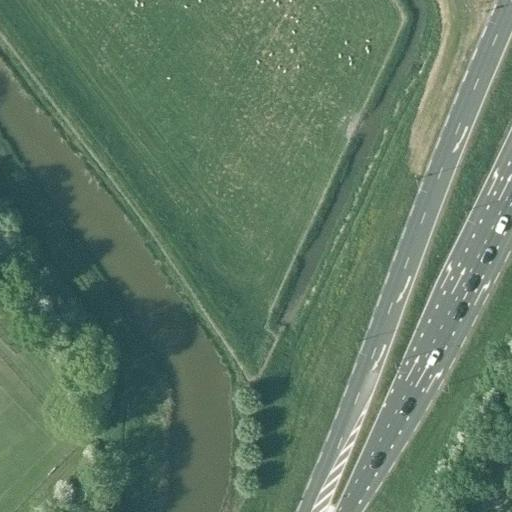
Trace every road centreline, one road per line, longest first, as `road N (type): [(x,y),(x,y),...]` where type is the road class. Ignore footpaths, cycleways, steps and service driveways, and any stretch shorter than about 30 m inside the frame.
road 1 (primary): [(511,0),(309,511)]
road 2 (primary): [(347,511),(511,179)]
